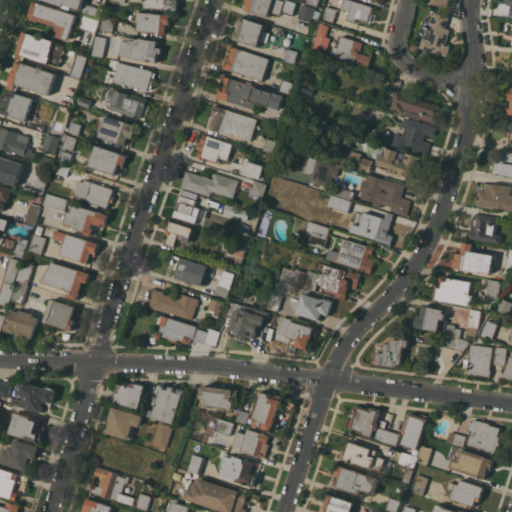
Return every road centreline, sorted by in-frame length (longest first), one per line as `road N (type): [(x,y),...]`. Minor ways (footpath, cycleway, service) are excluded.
road 1 (residential): [(471,0),(469,125),(452,186),(410,278),(340,355),(284,511)]
road 2 (residential): [(511,404),(201,366),(0,359)]
road 3 (residential): [(214,0),(95,361)]
road 4 (residential): [(95,361),(49,511)]
road 5 (residential): [(472,91),(402,58),(405,0)]
